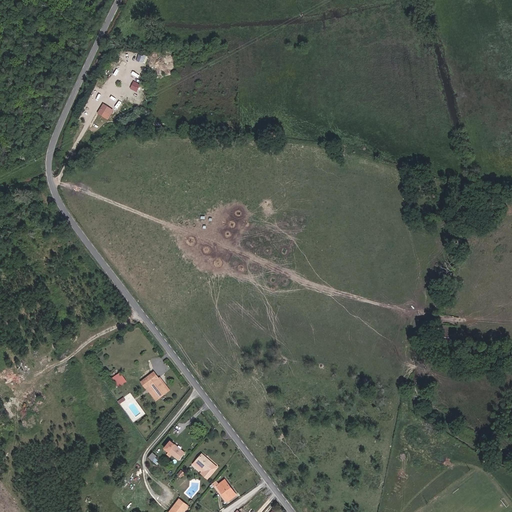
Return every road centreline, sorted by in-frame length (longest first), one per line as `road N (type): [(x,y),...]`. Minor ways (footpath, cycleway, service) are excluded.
road 1 (tertiary): [(121,0),(58,128),(50,180),(292,511)]
road 2 (tertiary): [(58,254),(83,307),(32,414),(28,461),(41,511)]
road 3 (tertiary): [(0,364),(10,289),(44,252)]
